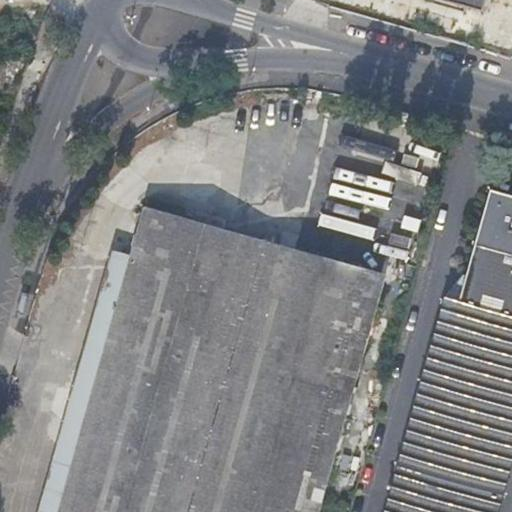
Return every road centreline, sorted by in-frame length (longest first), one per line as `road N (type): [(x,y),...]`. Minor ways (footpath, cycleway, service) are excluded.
road 1 (unknown): [(484,121),(362,511)]
road 2 (unclassified): [(178,75),(240,60),(356,55)]
road 3 (unclassified): [(100,13),(44,176)]
road 4 (unclassified): [(44,176),(109,112),(178,75)]
road 5 (residential): [(511,100),(356,55)]
road 6 (unclassified): [(356,55),(207,0)]
road 7 (unclassified): [(44,176),(0,309)]
